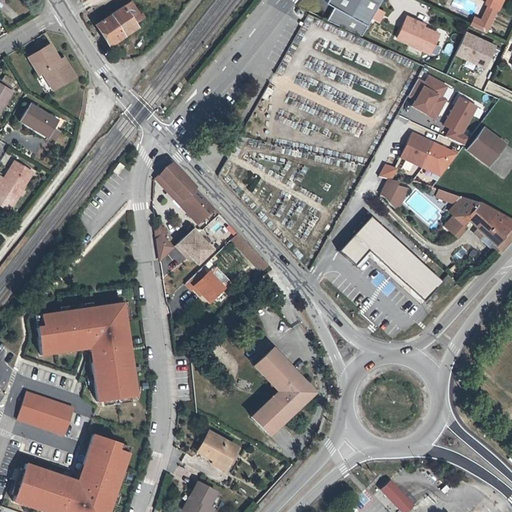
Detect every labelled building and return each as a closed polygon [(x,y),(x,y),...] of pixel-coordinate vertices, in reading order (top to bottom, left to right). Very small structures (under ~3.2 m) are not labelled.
[(334,5),(327,19),(361,35),(372,17),(377,9),(382,0),(326,0),(326,1),(334,5)] [(122,8),(131,23),(132,24),(141,18),(131,3),(122,8)] [(474,17),(470,25),(486,32),(497,7),(489,4),(482,20),(474,17)] [(122,38),(120,35),(118,32),(131,23),(122,8),(95,26),(109,46),(122,38)] [(377,9),(372,17),(379,21),(384,13),(377,9)] [(436,33),(424,27),(414,22),(415,20),(407,16),(396,38),(429,54),(435,43),(432,41),(436,33)] [(132,24),(131,23),(118,32),(120,35),(134,26),(132,24)] [(487,68),(497,43),(465,30),(455,55),(487,68)] [(61,79),(64,82),(74,76),(65,62),(61,64),(59,61),(49,45),(28,58),(38,75),(42,73),(50,86),(61,79)] [(408,96),(415,100),(412,106),(435,119),(446,100),(441,97),(447,86),(428,76),(425,83),(417,79),(408,96)] [(52,89),(64,82),(61,79),(50,86),(52,89)] [(0,109),(10,92),(0,85),(0,109)] [(463,146),(469,139),(461,135),(476,107),(459,98),(444,126),(450,129),(445,137),(463,146)] [(47,136),(51,129),(56,121),(30,105),(20,121),(34,130),(35,128),(47,136)] [(257,120),(250,116),(239,136),(247,138),(257,120)] [(57,133),(51,129),(47,136),(35,128),(34,130),(33,132),(51,143),(57,133)] [(483,129),(467,150),(487,166),(503,145),(483,129)] [(457,154),(411,133),(400,155),(441,175),(457,154)] [(219,173),(226,176),(233,161),(226,158),(219,173)] [(0,205),(8,210),(18,194),(21,189),(31,173),(14,162),(3,179),(0,184),(0,205)] [(175,163),(156,182),(201,228),(215,214),(197,196),(203,190),(175,163)] [(378,177),(387,179),(393,169),(384,164),(378,177)] [(396,186),(386,183),(380,195),(384,198),(395,211),(405,193),(400,192),(402,187),(396,186)] [(440,190),(438,198),(456,204),(461,197),(450,194),(440,190)] [(478,204),(461,197),(456,204),(449,212),(463,225),(467,221),(481,205),(478,204)] [(378,220),(381,217),(369,205),(366,208),(378,220)] [(481,205),(467,221),(477,229),(493,211),(481,205)] [(511,221),(497,214),(493,211),(477,229),(500,250),(501,250),(511,237),(511,221)] [(368,253),(421,303),(440,283),(371,219),(339,253),(355,268),(368,253)] [(166,232),(160,226),(154,231),(159,260),(172,247),(162,236),(166,232)] [(174,245),(196,267),(215,249),(193,227),(174,245)] [(500,250),(477,229),(473,233),(496,254),(500,250)] [(267,266),(262,261),(251,248),(244,255),(255,267),(261,272),(267,266)] [(355,268),(358,271),(369,259),(419,306),(421,303),(368,253),(355,268)] [(193,286),(208,302),(222,289),(207,273),(205,275),(200,269),(184,283),(190,289),(193,286)] [(91,362),(97,402),(136,396),(130,357),(126,357),(123,337),(127,336),(123,303),(41,315),(43,326),(36,327),(40,355),(72,351),(71,346),(88,344),(89,348),(90,352),(94,351),(95,362),(91,362)] [(271,349),(254,365),(277,391),(251,417),(268,434),(309,396),(309,389),(271,349)] [(26,391),(16,419),(64,435),(73,408),(26,391)] [(207,432),(196,452),(212,461),(210,464),(223,471),(236,448),(207,432)] [(108,511),(128,452),(117,449),(119,442),(92,434),(82,464),(86,465),(81,482),(77,481),(73,479),(72,483),(62,480),(63,476),(25,463),(13,501),(45,511),(50,511),(52,509),(59,511),(108,511)] [(86,465),(82,464),(77,481),(81,482),(86,465)] [(191,499),(184,511),(210,511),(212,509),(207,506),(215,492),(196,482),(189,497),(191,499)] [(392,483),(382,494),(400,511),(413,511),(417,508),(392,483)] [(181,511),(184,511),(191,499),(189,497),(181,511)]
